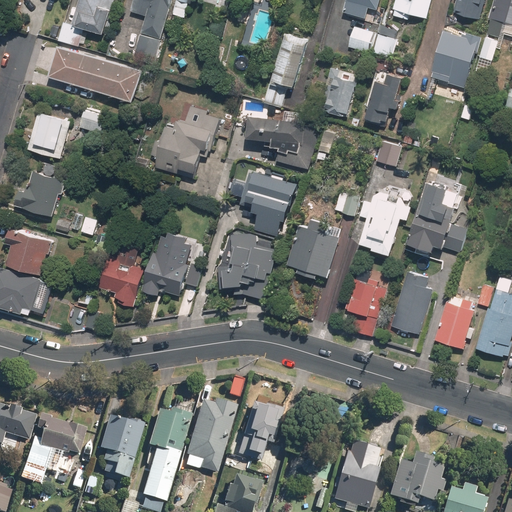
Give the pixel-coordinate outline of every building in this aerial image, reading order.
[(116,0),(81,0),(77,21),(66,19),(62,38),(83,43),(86,30),(108,36),(116,0)] [(136,0),(133,11),(149,16),(137,55),(158,62),(177,0),(136,0)] [(384,0),(350,0),(348,10),(369,16),(372,5),(383,8),(384,0)] [(436,0),(399,0),(395,13),(412,19),(415,11),(431,16),(436,0)] [(486,0),(460,0),(457,11),(480,18),(486,0)] [(511,0),(499,0),(485,55),(499,59),(509,22),(511,22),(511,0)] [(377,30),(357,24),(351,44),(372,49),(377,30)] [(483,39),(448,28),(433,76),(468,87),(483,39)] [(313,37),(292,31),(278,80),(300,86),(313,37)] [(398,36),(382,31),(376,51),(392,56),(398,36)] [(149,70),(62,44),(52,78),(139,103),(149,70)] [(363,73),(337,66),(325,107),(352,114),(363,73)] [(404,79),(395,76),(392,83),(383,81),(372,115),(391,121),(404,79)] [(289,91),(271,87),(268,101),(286,105),(289,91)] [(478,106),(467,103),(464,115),(475,118),(478,106)] [(116,112),(89,105),(84,125),(111,132),(116,112)] [(173,126),(161,165),(201,177),(209,149),(216,151),(221,136),(229,138),(235,118),(195,107),(191,122),(184,120),(181,128),(173,126)] [(75,119),(41,110),(31,147),(65,157),(75,119)] [(314,119),(258,115),(256,138),(279,140),(278,148),(284,148),(283,160),(310,165),(321,126),(314,119)] [(340,133),(333,130),(326,146),(333,149),(340,133)] [(404,145),(386,141),(382,160),(400,164),(404,145)] [(259,174),(253,172),(242,205),(250,207),(252,200),(261,203),(258,212),(262,213),(258,227),(281,235),(287,217),(294,219),(306,182),(261,167),(259,174)] [(32,169),(22,205),(53,214),(64,178),(32,169)] [(380,202),(367,198),(364,213),(373,215),(365,244),(396,252),(406,217),(412,218),(418,194),(385,185),(380,202)] [(360,193),(342,189),(338,210),(356,213),(360,193)] [(453,205),(427,198),(415,244),(442,251),(443,245),(452,248),(459,221),(450,219),(453,205)] [(72,221),(59,218),(56,229),(69,232),(72,221)] [(307,224),(296,264),(306,267),(304,274),(324,279),(326,272),(335,275),(346,235),(307,224)] [(55,239),(15,229),(12,240),(19,242),(13,266),(46,274),(55,239)] [(266,239),(234,232),(223,281),(249,287),(251,279),(263,282),(264,276),(273,278),(279,249),(264,246),(266,239)] [(213,237),(201,233),(196,249),(208,253),(213,237)] [(194,263),(161,252),(149,288),(163,293),(165,286),(184,292),(194,263)] [(150,264),(113,259),(108,288),(121,289),(119,300),(139,303),(141,294),(146,294),(147,288),(150,264)] [(44,280),(0,269),(0,298),(7,300),(6,307),(27,312),(29,304),(38,306),(44,280)] [(372,281),(358,277),(349,308),(365,313),(360,329),(380,335),(384,318),(393,288),(386,286),(390,273),(375,269),(372,281)] [(436,278),(409,271),(396,324),(423,331),(436,278)] [(495,285),(486,283),(481,303),(490,306),(495,285)] [(511,291),(498,288),(484,347),(511,353),(511,347),(511,291)] [(479,309),(451,301),(440,339),(468,347),(479,309)] [(96,329),(100,313),(90,310),(86,327),(96,329)] [(36,414),(0,403),(0,443),(2,444),(6,432),(29,439),(36,414)] [(189,460),(221,470),(241,405),(206,403),(189,460)] [(289,410),(274,405),(269,423),(249,417),(240,447),(255,451),(253,459),(273,465),(284,427),(289,410)] [(190,416),(163,410),(154,446),(158,447),(146,496),(170,501),(190,416)] [(84,427),(44,416),(27,478),(47,484),(57,448),(77,454),(84,427)] [(145,428),(111,418),(102,450),(107,451),(104,462),(108,463),(106,473),(119,476),(131,479),(145,428)] [(354,441),(351,452),(337,499),(372,509),(388,450),(354,441)] [(417,466),(402,463),(395,495),(423,501),(424,494),(439,498),(446,471),(437,469),(439,461),(419,457),(417,466)] [(70,458),(59,459),(60,467),(70,467),(70,458)] [(99,474),(90,473),(89,491),(98,492),(99,474)] [(259,511),(267,483),(236,476),(228,507),(219,504),(216,511),(259,511)] [(7,511),(16,482),(0,477),(0,511),(7,511)] [(469,493),(454,489),(446,511),(487,511),(491,499),(480,495),(482,487),(472,483),(469,493)]
